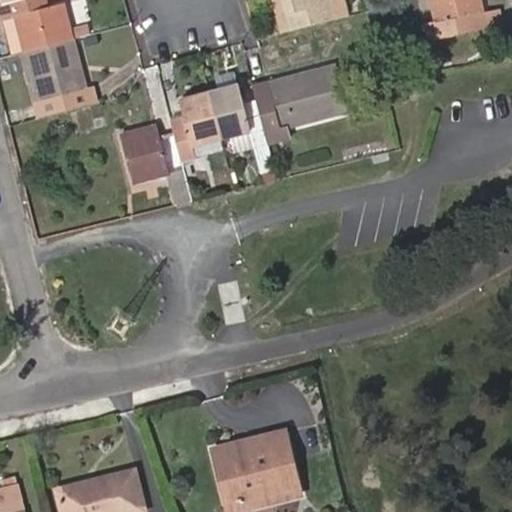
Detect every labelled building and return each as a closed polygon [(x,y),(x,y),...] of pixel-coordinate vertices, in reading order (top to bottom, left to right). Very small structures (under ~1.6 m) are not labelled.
[(43,0),(8,0),(1,2),(5,18),(10,17),(19,52),(71,39),(68,30),(60,2),(45,6),(43,0)] [(279,0),(287,29),(334,17),(329,0),(279,0)] [(345,0),(329,0),(334,17),(348,13),(345,0)] [(429,0),(434,20),(423,24),(427,40),(484,27),(477,0),(429,0)] [(477,0),(484,27),(500,24),(497,9),(489,10),(487,0),(477,0)] [(10,17),(5,18),(1,20),(10,54),(19,52),(10,17)] [(68,30),(71,39),(88,34),(86,25),(68,30)] [(88,102),(71,39),(19,52),(32,103),(38,102),(39,106),(42,115),(88,102)] [(269,95),(256,99),(264,130),(346,109),(335,64),(266,82),(269,95)] [(237,84),(206,92),(218,137),(248,130),(258,169),(273,165),(264,130),(256,99),(242,102),(237,84)] [(168,120),(172,134),(178,160),(193,156),(190,145),(218,137),(206,92),(179,100),(182,116),(168,120)] [(97,112),(95,105),(83,108),(85,116),(97,112)] [(27,119),(42,115),(39,106),(25,111),(27,119)] [(187,199),(178,160),(172,134),(158,137),(155,126),(119,135),(131,182),(166,173),(173,202),(187,199)] [(252,441),(210,452),(220,499),(300,480),(287,426),(251,434),(252,441)] [(208,444),(210,452),(252,441),(251,434),(208,444)] [(56,489),(62,511),(133,511),(143,509),(133,469),(56,489)] [(302,491),(300,480),(220,499),(223,511),(302,491)] [(0,486),(0,511),(22,511),(15,483),(0,486)]
